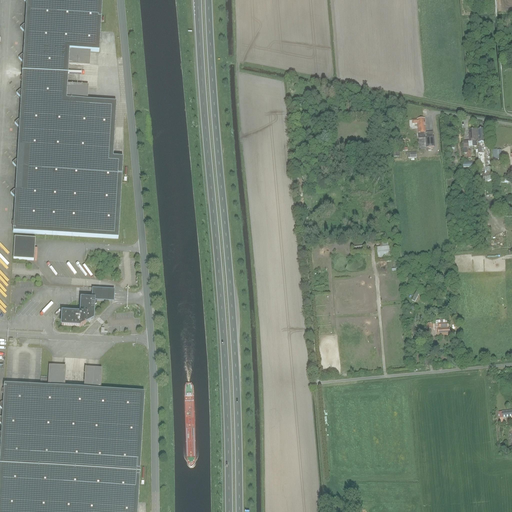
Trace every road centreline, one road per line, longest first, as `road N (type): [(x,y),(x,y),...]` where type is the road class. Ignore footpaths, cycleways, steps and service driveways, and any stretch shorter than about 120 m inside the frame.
road 1 (unclassified): [(155,511),(153,374),(120,0)]
road 2 (trunk): [(197,0),(229,511)]
road 3 (trunk): [(239,511),(208,0)]
